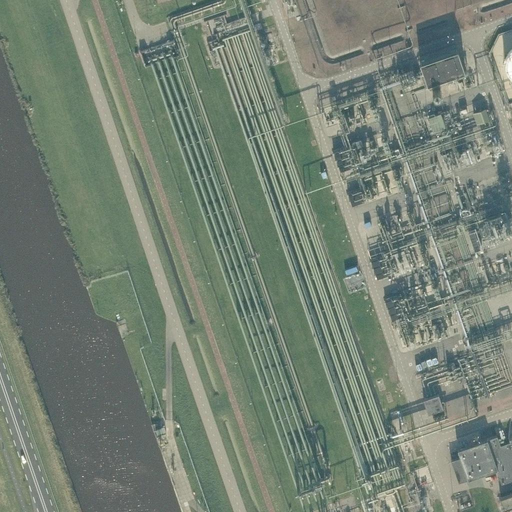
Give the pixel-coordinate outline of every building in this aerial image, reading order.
[(511,40),(510,42),(507,44),(505,46),(503,48),(502,51),(501,54),(501,57),(501,61),(502,64),(503,66),(505,69),(507,71),(510,73),(511,73),(511,40)] [(416,84),(464,68),(457,47),(409,63),(416,84)] [(478,123),(490,118),(486,107),(474,111),(478,123)] [(434,130),(447,125),(442,112),(429,117),(434,130)] [(371,187),(357,192),(361,204),(375,199),(371,187)] [(480,230),(485,248),(492,246),(487,228),(480,230)] [(413,314),(406,294),(395,299),(402,318),(413,314)] [(131,318),(123,321),(128,334),(136,330),(131,318)] [(430,413),(444,408),(439,394),(425,399),(430,413)] [(500,441),(507,439),(504,432),(497,435),(500,441)] [(511,437),(500,442),(500,441),(497,435),(458,448),(461,455),(452,458),(452,459),(459,481),(497,467),(502,482),(511,478),(511,437)] [(461,455),(458,448),(450,451),(452,458),(461,455)] [(511,492),(501,496),(505,507),(511,504),(511,492)] [(486,511),(503,511),(499,499),(483,505),(486,511)]
